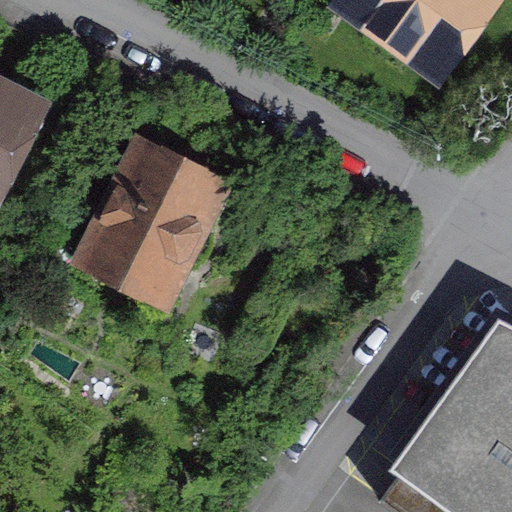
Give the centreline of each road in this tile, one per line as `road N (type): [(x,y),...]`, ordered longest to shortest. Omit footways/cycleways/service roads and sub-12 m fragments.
road 1 (residential): [(492,214),(83,0)]
road 2 (residential): [(275,511),(492,214)]
